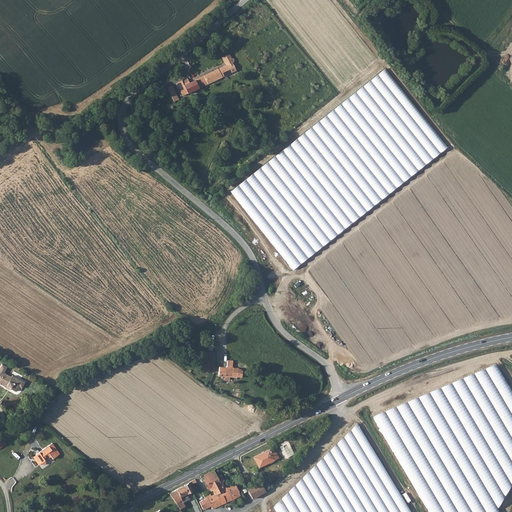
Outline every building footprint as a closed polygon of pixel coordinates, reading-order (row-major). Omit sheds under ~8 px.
[(236,71),(232,62),(234,62),(234,61),(233,59),(232,58),(231,59),(229,54),(222,57),(224,62),(226,65),(224,66),(218,69),(222,78),(236,71)] [(222,78),(218,69),(210,72),(214,82),(222,78)] [(447,147),(385,69),(230,192),(291,270),(447,147)] [(198,89),(214,82),(210,72),(194,80),(198,89)] [(187,78),(176,84),(177,85),(180,90),(183,96),(189,93),(185,85),(189,83),(187,78)] [(185,85),(189,93),(198,89),(194,80),(189,83),(185,85)] [(175,101),(180,99),(173,85),(168,87),(175,101)] [(220,118),(215,123),(219,127),(224,122),(220,118)] [(292,285),(280,294),(293,312),(306,304),(292,285)] [(205,353),(205,363),(214,363),(214,354),(205,353)] [(224,375),(223,376),(229,377),(242,377),(242,371),(237,368),(232,367),(233,362),(227,361),(226,367),(218,366),(217,375),(224,375)] [(214,363),(205,363),(203,363),(203,371),(214,372),(214,363)] [(0,364),(0,384),(5,387),(6,386),(10,388),(9,389),(13,391),(15,390),(17,387),(20,388),(23,383),(11,376),(10,378),(2,373),(5,367),(0,364)] [(511,392),(495,364),(371,416),(428,511),(498,511),(497,508),(511,482),(511,392)] [(410,511),(357,423),(274,506),(277,511),(410,511)] [(40,450),(46,459),(47,460),(49,460),(50,459),(50,458),(50,456),(55,453),(56,455),(62,451),(56,440),(40,450)] [(278,447),(284,459),(293,454),(287,443),(278,447)] [(37,452),(43,461),(46,459),(40,450),(37,452)] [(254,457),(259,467),(277,458),(274,451),(270,453),(268,450),(254,457)] [(210,505),(216,502),(215,500),(223,497),(223,499),(226,498),(227,500),(231,498),(226,489),(223,490),(222,487),(224,486),(221,480),(223,479),(221,475),(218,476),(215,469),(203,475),(205,478),(201,480),(205,490),(210,488),(213,495),(207,498),(210,505)] [(263,480),(259,482),(264,491),(267,489),(263,480)] [(259,495),(264,491),(259,482),(246,489),(252,498),(259,495)] [(176,490),(182,498),(175,502),(178,508),(180,511),(186,511),(184,507),(185,507),(182,502),(188,498),(186,494),(191,490),(188,484),(176,490)] [(239,492),(235,484),(226,488),(226,489),(231,498),(231,500),(239,496),(238,492),(239,492)] [(215,500),(216,502),(218,506),(225,503),(223,499),(223,497),(215,500)] [(210,505),(207,498),(205,499),(199,502),(203,509),(210,506),(210,505)]
